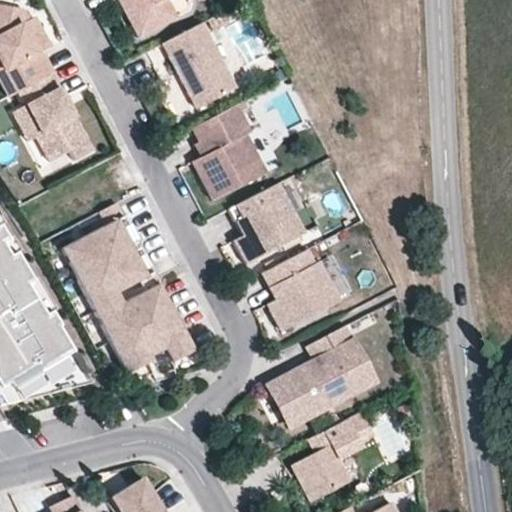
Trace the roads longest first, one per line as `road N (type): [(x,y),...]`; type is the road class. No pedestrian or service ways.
road 1 (residential): [(168,448),(230,385),(241,344),(58,0)]
road 2 (tertiary): [(487,511),(451,234),(437,0)]
road 3 (residential): [(0,475),(127,446),(168,448)]
